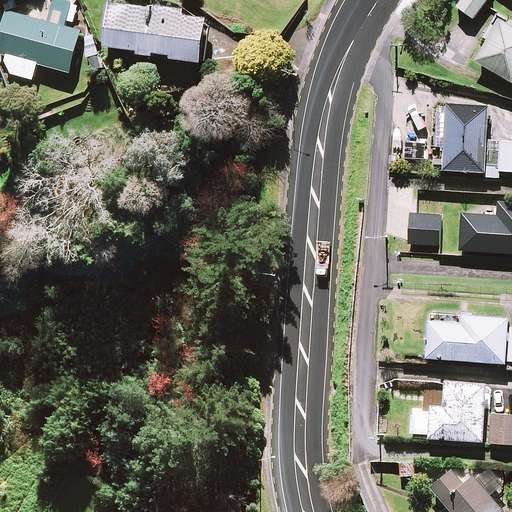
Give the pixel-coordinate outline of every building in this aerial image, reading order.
[(73,2),(65,0),(23,0),(20,14),(7,10),(0,36),(0,53),(70,72),(81,30),(67,26),(73,2)] [(486,0),(461,0),(458,6),(474,18),(486,0)] [(183,9),(109,2),(105,46),(137,49),(137,54),(201,60),(205,15),(183,13),(183,9)] [(511,24),(500,17),(475,60),(511,81),(511,24)] [(486,141),(487,106),(438,104),(436,146),(445,147),(444,169),(484,171),(486,141)] [(511,171),(511,139),(500,139),(499,170),(511,171)] [(511,252),(511,200),(495,200),(494,214),(463,212),(461,250),(511,252)] [(441,214),(411,213),(409,243),(440,245),(441,214)] [(462,314),(462,319),(430,317),(427,356),(506,362),(508,327),(509,317),(462,314)] [(411,436),(429,438),(511,442),(511,392),(486,391),(486,382),(443,379),(442,387),(423,386),(422,410),(413,409),(411,436)] [(504,483),(488,463),(464,483),(452,467),(432,484),(454,511),(504,511),(504,509),(491,493),(504,483)]
